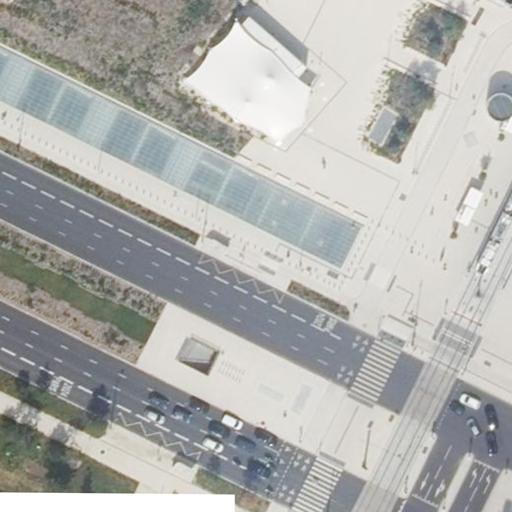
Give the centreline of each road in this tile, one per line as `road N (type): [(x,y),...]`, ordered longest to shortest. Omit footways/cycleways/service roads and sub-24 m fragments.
road 1 (primary): [(464,414),(0,184)]
road 2 (primary): [(0,332),(361,511)]
